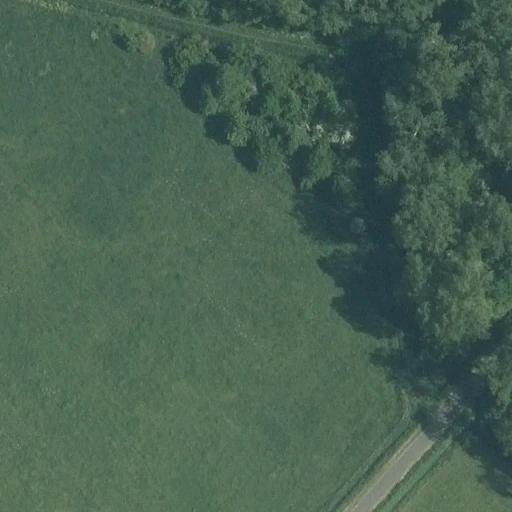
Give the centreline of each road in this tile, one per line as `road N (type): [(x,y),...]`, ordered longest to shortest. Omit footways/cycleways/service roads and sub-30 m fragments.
road 1 (unknown): [(350,45),(403,343),(416,392),(439,422)]
road 2 (unknown): [(111,0),(336,47),(381,36),(438,0)]
